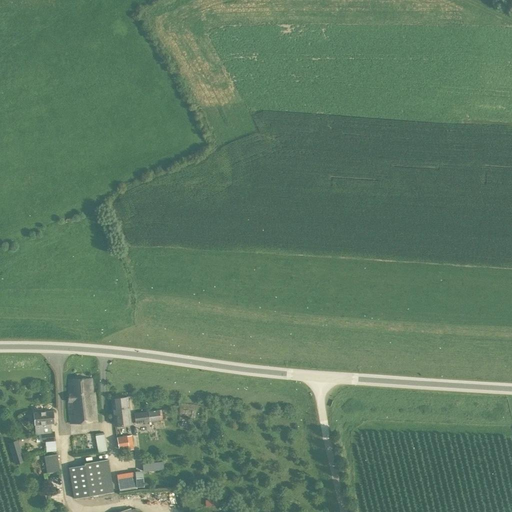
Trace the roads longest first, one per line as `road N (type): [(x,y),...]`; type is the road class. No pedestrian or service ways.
road 1 (tertiary): [(0,347),(123,352),(318,376)]
road 2 (tertiary): [(511,389),(318,376)]
road 3 (unclassified): [(343,511),(318,376)]
